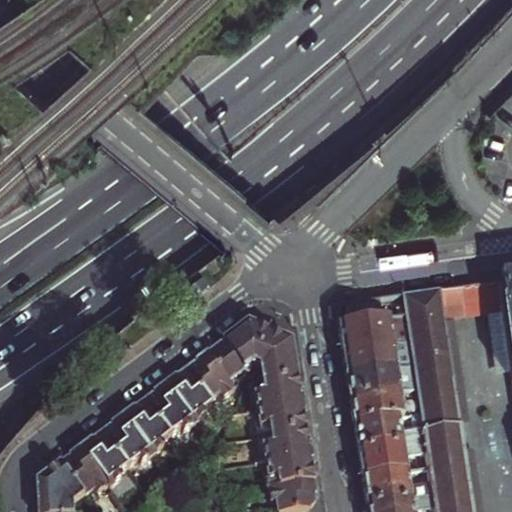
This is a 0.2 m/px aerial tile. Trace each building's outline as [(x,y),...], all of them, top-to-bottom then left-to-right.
[(511,387),(511,386),(511,283),(499,285),(503,314),(500,315),(511,387)] [(472,511),(468,486),(441,314),(461,310),(458,291),(402,299),(405,320),(407,336),(408,342),(412,367),(416,392),(418,407),(420,417),(421,426),(424,444),(428,472),(432,499),(434,511),(472,511)] [(342,352),(400,343),(399,337),(407,336),(405,320),(339,330),(341,347),(342,352)] [(260,370),(264,396),(255,397),(260,430),(269,429),(271,448),(262,449),(265,466),(267,483),(277,481),(278,490),(268,492),(269,506),(277,505),(277,511),(310,511),(316,505),(314,492),(308,453),(304,426),(299,396),(296,377),(292,357),(290,345),(247,327),(231,339),(209,355),(188,371),(162,390),(138,408),(114,425),(91,443),(67,460),(41,479),(35,484),(37,511),(72,511),(72,509),(84,500),(93,494),(97,500),(121,482),(118,478),(137,465),(140,469),(164,451),(161,447),(178,434),(181,438),(206,420),(203,416),(213,408),(210,404),(218,398),(221,402),(233,393),(226,384),(251,366),(260,370)] [(346,377),(412,367),(408,342),(400,343),(342,352),(345,369),(346,377)] [(416,392),(412,367),(346,377),(349,397),(350,402),(399,395),(416,392)] [(401,409),(399,395),(350,402),(353,421),(354,427),(398,420),(420,417),(418,407),(401,409)] [(400,434),(398,420),(354,427),(357,449),(358,454),(424,444),(421,426),(415,427),(416,432),(400,434)] [(362,482),(428,472),(424,444),(358,454),(361,477),(362,482)] [(432,499),(428,472),(362,482),(365,502),(366,509),(432,499)] [(491,511),(487,483),(468,486),(472,511),(491,511)] [(434,511),(432,499),(366,509),(366,511),(434,511)]
